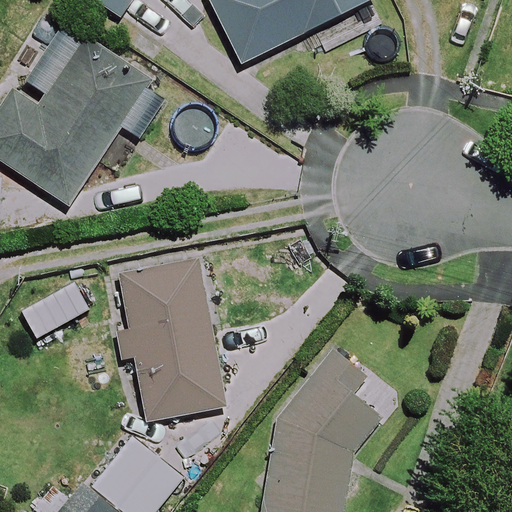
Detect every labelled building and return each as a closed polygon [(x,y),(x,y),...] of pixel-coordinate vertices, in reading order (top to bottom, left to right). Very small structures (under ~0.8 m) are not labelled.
[(134,0),(109,0),(127,11),(134,0)] [(363,0),(220,0),(249,57),(363,0)] [(158,72),(94,30),(49,99),(20,80),(0,110),(0,146),(76,197),(158,72)] [(123,325),(129,352),(141,350),(153,412),(235,396),(206,251),(125,267),(136,322),(123,325)] [(92,313),(74,283),(24,311),(42,342),(92,313)] [(362,383),(374,369),(340,343),(282,412),(266,511),(348,511),(357,452),(389,411),(362,383)] [(157,511),(193,471),(137,429),(96,483),(87,477),(73,493),(58,482),(38,506),(45,511),(157,511)]
